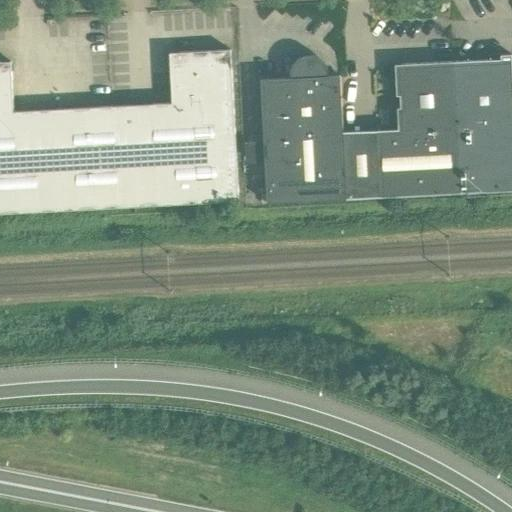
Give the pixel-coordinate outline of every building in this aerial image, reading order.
[(239,200),(231,50),(171,52),(172,102),(133,104),(139,205),(239,200)] [(455,61),(462,192),(511,189),(511,57),(511,53),(501,54),(501,59),(455,61)] [(351,197),(347,130),(344,130),(341,75),(329,76),(328,68),(325,61),(319,56),(312,54),(305,55),(298,58),(293,63),(291,70),(291,78),(262,79),(268,202),(349,198),(351,197)] [(0,60),(0,211),(91,207),(83,167),(72,107),(15,109),(12,60),(0,60)] [(396,64),(397,95),(400,95),(401,106),(398,106),(400,128),(347,130),(351,197),(462,192),(455,61),(396,64)] [(91,207),(139,205),(133,104),(72,107),(83,167),(91,207)]
